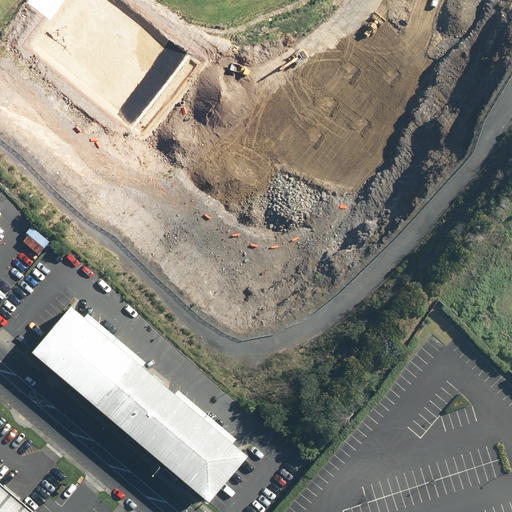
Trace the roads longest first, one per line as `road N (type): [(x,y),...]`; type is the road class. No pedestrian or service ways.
road 1 (residential): [(81,33),(263,165),(400,0)]
road 2 (secondary): [(169,511),(0,366)]
